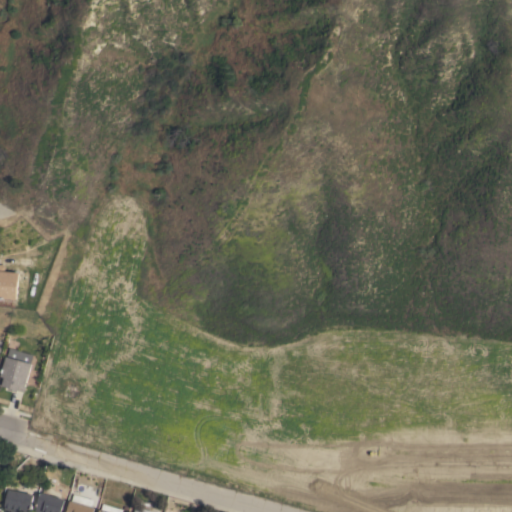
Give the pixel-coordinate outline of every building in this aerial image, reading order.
[(17,298),(0,296),(0,263),(5,264),(5,271),(19,272),(17,298)] [(24,391),(18,389),(17,391),(8,389),(9,387),(0,384),(0,376),(6,355),(7,356),(9,348),(33,354),(31,363),(32,363),(24,391)] [(35,495),(31,511),(18,511),(5,509),(9,489),(35,495)] [(65,500),(61,511),(35,511),(40,493),(65,500)] [(65,511),(69,500),(71,500),(73,494),(93,499),(91,506),(94,507),(92,511),(65,511)] [(98,511),(99,509),(100,510),(102,503),(122,509),(121,511),(98,511)]
